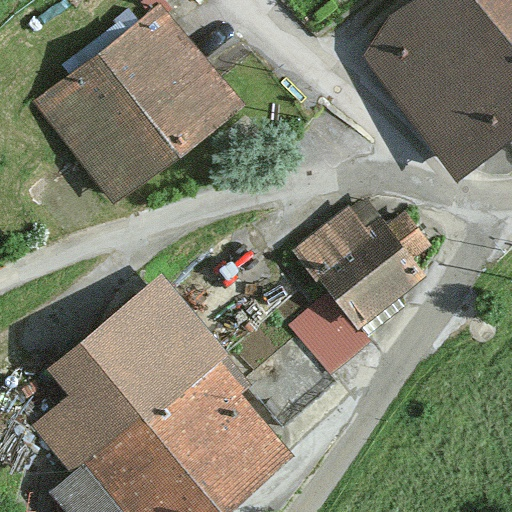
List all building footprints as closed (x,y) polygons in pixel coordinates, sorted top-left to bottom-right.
[(364,57),(455,184),(511,140),(511,0),(414,0),(390,15),(364,57)] [(161,4),(37,103),(123,210),(247,111),(161,4)] [(350,192),(285,249),(354,328),(420,271),(350,192)] [(32,428),(74,481),(222,355),(229,354),(165,273),(44,369),(68,399),(32,428)] [(252,390),(222,355),(74,481),(60,493),(76,511),(225,511),(295,453),(246,396),(252,390)]
